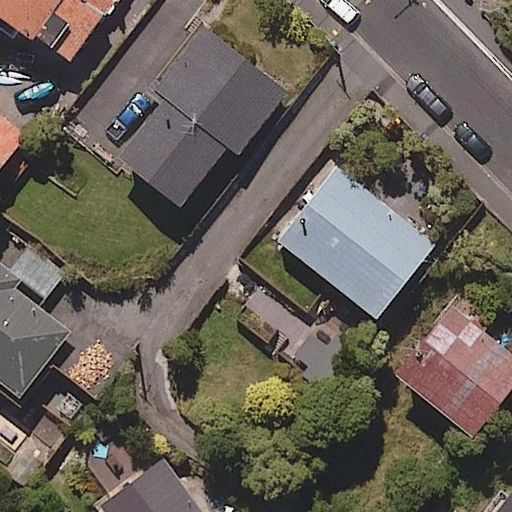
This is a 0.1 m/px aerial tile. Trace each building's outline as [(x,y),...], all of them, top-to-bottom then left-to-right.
[(0,0),(0,9),(77,62),(113,9),(100,0),(0,0)] [(294,92),(213,26),(159,91),(171,101),(128,153),(189,203),(235,146),(244,153),(294,92)] [(0,174),(30,136),(0,112),(0,174)] [(441,245),(342,163),(258,265),(316,313),(340,283),(382,317),(441,245)] [(71,267),(22,229),(2,256),(51,294),(71,267)] [(49,295),(0,259),(0,376),(27,396),(75,331),(41,306),(49,295)] [(511,393),(511,345),(459,303),(402,372),(479,435),(511,393)] [(206,511),(167,459),(105,506),(109,511),(206,511)]
